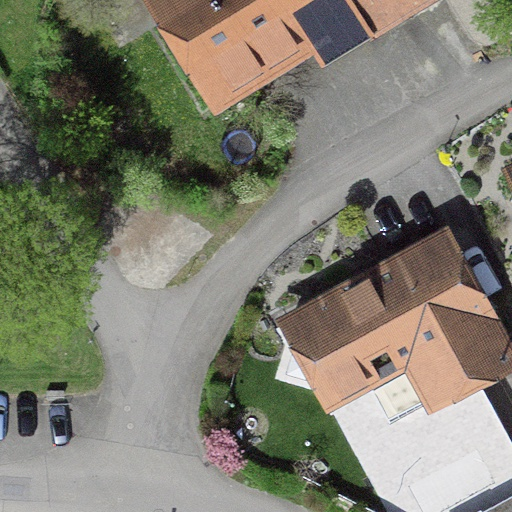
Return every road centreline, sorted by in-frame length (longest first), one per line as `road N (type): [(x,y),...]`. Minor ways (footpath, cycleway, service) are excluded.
road 1 (residential): [(165,365),(223,279),(278,223),(357,167),(511,81)]
road 2 (residential): [(165,365),(110,304),(0,123)]
road 3 (residential): [(126,500),(142,420),(165,365)]
road 4 (residential): [(126,500),(0,494)]
